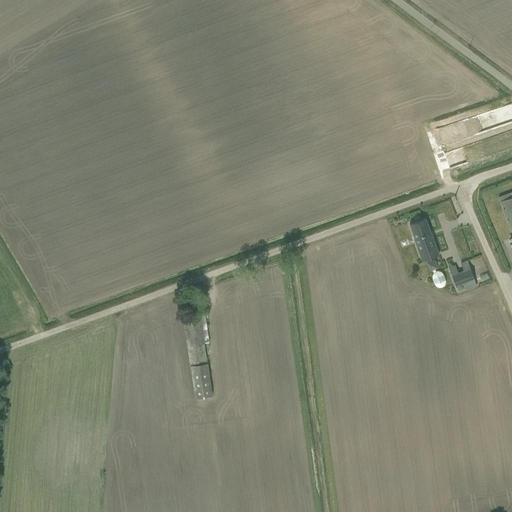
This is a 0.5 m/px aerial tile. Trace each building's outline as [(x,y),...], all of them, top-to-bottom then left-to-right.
[(511,195),(498,200),(511,239),(511,195)] [(421,216),(406,222),(421,258),(435,252),(421,216)] [(468,260),(450,266),(458,291),(476,285),(468,260)] [(214,394),(201,313),(184,315),(197,397),(214,394)] [(254,472),(260,471),(256,455),(250,456),(254,472)]
